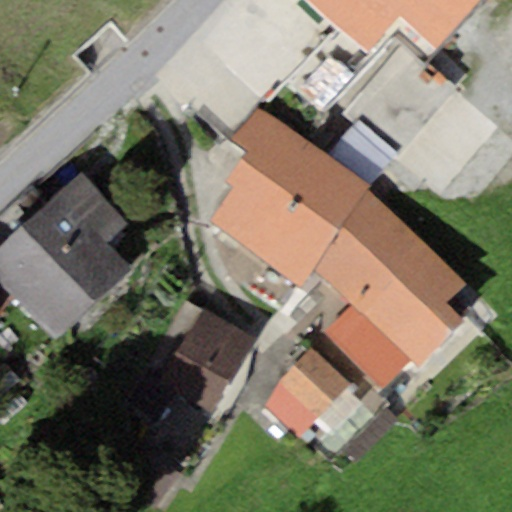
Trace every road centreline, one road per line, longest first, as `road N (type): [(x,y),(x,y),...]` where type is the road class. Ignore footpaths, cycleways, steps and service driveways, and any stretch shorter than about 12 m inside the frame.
road 1 (track): [(126,63),(182,146),(202,254),(260,330)]
road 2 (residential): [(194,0),(0,181)]
